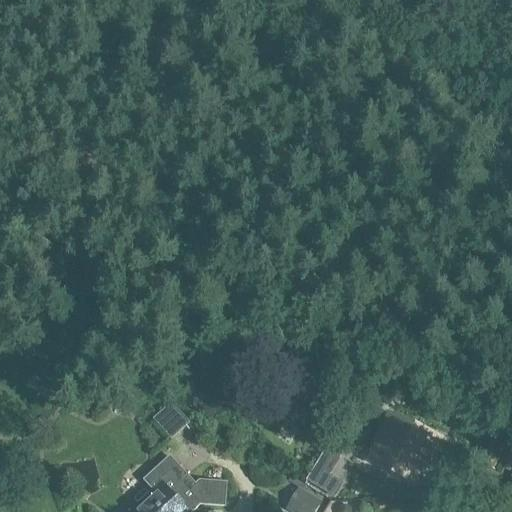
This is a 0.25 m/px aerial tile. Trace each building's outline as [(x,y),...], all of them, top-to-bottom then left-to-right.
[(286,338),(268,367),(289,379),(295,383),(287,395),(278,410),(303,426),(328,386),(301,369),(311,354),(286,338)] [(46,377),(38,389),(70,410),(78,398),(46,377)] [(390,415),(366,463),(393,476),(398,466),(413,473),(426,479),(428,475),(433,477),(442,458),(436,456),(443,441),(390,415)] [(511,451),(510,450),(503,466),(511,470),(511,451)] [(196,486),(170,458),(145,481),(155,492),(132,511),(192,511),(200,505),(226,507),(227,484),(200,482),(196,486)] [(316,466),(307,482),(336,500),(345,484),(331,476),(316,466)] [(300,489),(287,511),(318,511),(323,503),(300,489)]
